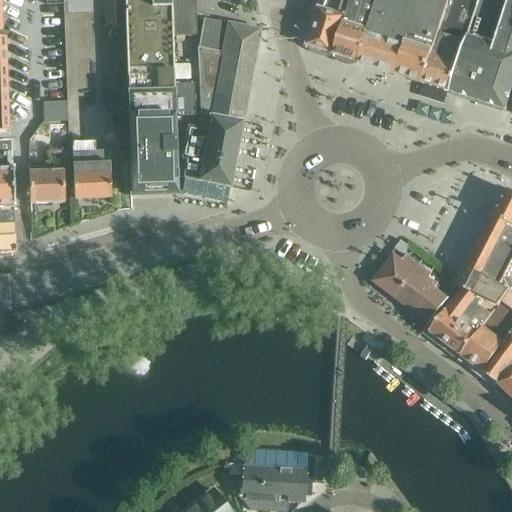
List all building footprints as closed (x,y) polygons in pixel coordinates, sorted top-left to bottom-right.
[(103,0),(105,27),(124,26),(122,0),(103,0)] [(127,94),(174,93),(174,85),(174,81),(173,66),(170,0),(122,0),(124,26),(127,94)] [(170,0),(172,37),(196,36),(194,0),(170,0)] [(325,0),(322,10),(317,9),(305,47),(331,56),(348,2),(348,0),(325,0)] [(348,0),(348,2),(331,56),(342,59),(356,64),(365,35),(375,0),(348,0)] [(375,0),(365,35),(356,64),(394,76),(418,0),(375,0)] [(447,0),(418,0),(394,76),(421,84),(438,32),(447,0)] [(447,0),(438,32),(421,84),(448,93),(464,41),(477,0),(447,0)] [(511,0),(477,0),(464,41),(448,93),(505,111),(511,88),(511,0)] [(179,194),(178,197),(225,206),(228,189),(241,124),(246,96),(258,32),(238,28),(201,21),(196,49),(198,87),(199,116),(209,118),(208,120),(201,118),(199,129),(186,127),(180,160),(185,161),(181,178),(182,178),(179,194)] [(0,209),(12,209),(10,169),(10,168),(9,144),(0,144),(0,132),(5,132),(1,39),(0,38),(0,209)] [(189,65),(173,66),(174,81),(189,81),(189,65)] [(193,85),(174,85),(174,93),(175,114),(179,114),(179,117),(194,117),(193,85)] [(401,108),(401,92),(383,91),(382,107),(401,108)] [(174,93),(127,95),(129,196),(176,195),(175,114),(174,93)] [(65,103),(43,103),(43,123),(66,122),(65,103)] [(72,165),(73,199),(109,198),(108,152),(93,153),(93,144),(71,145),(72,165)] [(28,206),(62,204),(60,172),(45,173),(45,168),(26,169),(28,206)] [(500,200),(465,271),(498,288),(499,288),(503,280),(511,263),(511,194),(505,191),(500,200)] [(408,248),(400,242),(394,250),(400,254),(405,253),(408,248)] [(430,320),(442,303),(430,294),(437,285),(428,279),(431,275),(406,257),(400,265),(394,261),(379,281),(384,285),(384,286),(423,316),(424,315),(430,320)] [(511,263),(503,280),(511,286),(511,263)] [(429,333),(461,357),(482,328),(491,317),(502,303),(508,294),(511,289),(511,286),(503,280),(499,288),(498,288),(465,271),(455,288),(461,291),(446,312),(445,311),(435,325),(429,333)] [(482,328),(461,357),(482,373),(511,332),(511,296),(508,294),(502,303),(491,317),(482,328)] [(511,332),(482,373),(498,385),(511,366),(511,332)] [(511,366),(498,385),(511,398),(511,366)] [(242,467),(240,499),(251,511),(277,511),(287,511),(288,502),(302,502),(304,503),(306,455),(244,451),(244,467),(242,467)] [(228,511),(211,491),(183,511),(228,511)]
